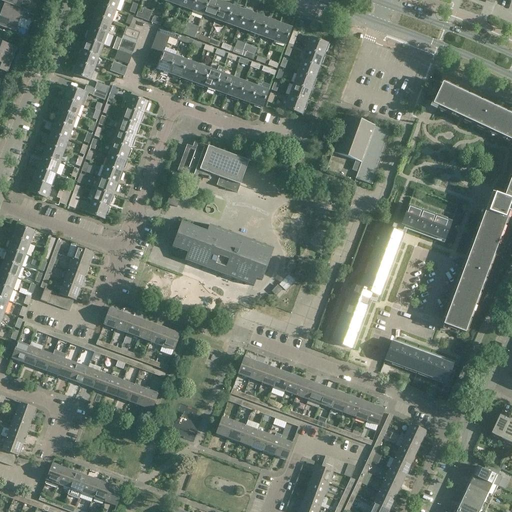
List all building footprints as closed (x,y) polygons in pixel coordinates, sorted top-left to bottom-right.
[(119,0),(98,0),(97,3),(98,4),(115,10),(119,0)] [(181,0),(179,6),(191,10),(194,0),(181,0)] [(194,0),(191,10),(203,15),(208,0),(194,0)] [(208,0),(203,15),(214,19),(221,2),(216,1),(216,0),(208,0)] [(221,2),(214,19),(226,23),(232,6),(228,5),(229,3),(221,1),(221,2)] [(20,7),(12,4),(5,2),(0,13),(0,17),(10,21),(7,29),(15,32),(20,17),(27,20),(30,11),(20,7)] [(115,10),(98,4),(97,8),(95,8),(93,15),(94,16),(111,22),(115,10)] [(232,6),(226,23),(238,28),(244,11),(240,9),(240,8),(233,5),(232,6)] [(137,13),(135,16),(140,18),(148,21),(151,12),(143,9),(141,14),(137,13)] [(245,9),(244,11),(238,28),(249,32),(255,15),(251,13),(252,12),(245,9)] [(256,13),(256,15),(255,15),(249,32),(261,36),(267,19),(263,18),(264,16),(256,13)] [(111,22),(94,16),(93,20),(91,19),(88,27),(90,27),(107,33),(111,22)] [(268,18),(267,19),(261,36),(272,40),(279,24),(275,22),(275,20),(268,18)] [(280,22),(279,24),(272,40),(285,45),(291,28),(286,26),(287,25),(280,22)] [(194,38),(198,27),(187,23),(183,34),(194,38)] [(107,33),(90,27),(88,32),(87,31),(84,38),(86,39),(102,45),(107,33)] [(137,41),(140,32),(126,27),(123,36),(137,41)] [(168,38),(169,37),(170,32),(159,28),(157,33),(168,38)] [(168,38),(157,33),(155,39),(166,43),(168,38)] [(310,38),(306,49),(323,56),(324,51),(326,52),(329,45),(327,44),(310,38)] [(102,45),(86,39),(84,43),(82,43),(80,50),(81,51),(98,57),(102,45)] [(132,52),(135,44),(122,39),(119,47),(132,52)] [(166,43),(155,39),(153,45),(164,49),(166,43)] [(0,62),(1,63),(0,65),(0,69),(7,72),(17,47),(1,42),(0,45),(0,62)] [(162,54),(163,52),(164,49),(153,45),(150,50),(162,54)] [(324,56),(323,56),(306,49),(302,61),(319,67),(320,63),(322,64),(324,56)] [(160,60),(162,54),(150,50),(148,56),(160,60)] [(98,57),(81,51),(80,55),(78,54),(75,62),(77,62),(94,68),(98,57)] [(117,51),(114,59),(128,64),(131,56),(117,51)] [(163,52),(162,54),(160,60),(158,66),(157,66),(156,69),(161,70),(160,72),(168,75),(168,73),(175,56),(163,52)] [(157,66),(158,66),(160,60),(148,56),(146,62),(157,66)] [(179,79),(180,78),(186,61),(175,56),(168,73),(173,75),(172,76),(179,79)] [(191,83),(192,82),(198,65),(186,61),(180,78),(184,79),(184,81),(191,83)] [(317,75),(320,68),(319,67),(302,61),(297,73),(314,79),(316,75),(317,75)] [(94,68),(77,62),(75,67),(74,66),(71,73),(73,74),(90,80),(94,68)] [(110,71),(124,76),(127,67),(113,62),(110,71)] [(203,88),(203,86),(209,69),(198,65),(192,82),(196,83),(195,85),(203,88)] [(221,74),(209,69),(203,86),(208,88),(207,89),(214,92),(215,90),(221,74)] [(316,80),(314,79),(297,73),(293,84),(310,91),(312,86),(313,87),(316,80)] [(226,96),(227,95),(233,78),(221,74),(215,90),(219,92),(219,94),(226,96)] [(237,101),(238,99),(244,82),(233,78),(227,95),(231,96),(230,98),(237,101)] [(249,105),(250,103),(256,86),(244,82),(238,99),(242,101),(242,102),(249,105)] [(106,94),(109,87),(97,83),(95,89),(106,94)] [(486,105),(481,103),(482,102),(474,98),(473,100),(468,97),(469,96),(461,92),(460,94),(455,91),(456,90),(448,86),(448,88),(443,85),(443,84),(442,83),(433,101),(511,138),(511,115),(511,116),(511,117),(506,115),(507,113),(499,110),(498,111),(494,109),(494,108),(486,104),(486,105)] [(312,91),(310,91),(293,84),(289,96),(306,102),(307,98),(309,98),(312,91)] [(62,98),(64,98),(81,105),(85,92),(68,86),(66,91),(65,90),(62,98)] [(262,108),(264,101),(268,91),(256,86),(250,103),(254,105),(254,106),(261,109),(262,108)] [(95,89),(92,95),(104,100),(106,94),(95,89)] [(143,114),(144,110),(146,110),(148,103),(147,102),(130,96),(126,108),(143,114)] [(307,103),(306,102),(289,96),(284,108),(301,114),(303,110),(305,110),(307,103)] [(58,109),(59,110),(76,116),(81,105),(64,98),(62,103),(61,102),(58,109)] [(138,125),(140,121),(141,122),(144,114),(143,114),(126,108),(121,119),(138,125)] [(54,121),(55,122),(72,128),(76,116),(59,110),(58,114),(56,114),(54,121)] [(355,179),(371,185),(377,170),(380,160),(377,160),(379,155),(381,156),(390,132),(374,126),(375,125),(345,115),(332,152),(355,161),(361,163),(357,172),(355,179)] [(134,137),(136,133),(137,133),(140,126),(138,125),(121,119),(117,131),(134,137)] [(49,133),(51,133),(68,140),(72,128),(55,122),(54,126),(52,125),(49,133)] [(130,149),(131,144),(133,145),(136,138),(134,137),(117,131),(113,143),(130,149)] [(45,144),(47,145),(63,151),(68,140),(51,133),(49,138),(48,137),(45,144)] [(184,150),(177,171),(200,179),(201,176),(209,179),(211,174),(219,177),(216,185),(237,193),(240,185),(248,161),(194,141),(190,152),(184,150)] [(125,160),(127,156),(129,157),(131,149),(130,149),(113,143),(109,154),(125,160)] [(41,156),(42,157),(59,163),(63,151),(47,145),(45,149),(43,149),(41,156)] [(121,172),(123,168),(124,168),(127,161),(125,160),(109,154),(104,166),(121,172)] [(39,160),(36,168),(38,168),(55,174),(59,163),(42,157),(41,161),(39,160)] [(352,170),(357,172),(361,163),(355,161),(352,170)] [(117,184),(118,179),(120,180),(123,173),(121,172),(104,166),(100,177),(117,184)] [(51,186),(55,174),(38,168),(36,173),(35,172),(32,179),(34,180),(51,186)] [(113,195),(114,191),(116,192),(118,184),(117,184),(100,177),(96,189),(113,195)] [(29,192),(46,198),(51,186),(34,180),(32,184),(31,184),(28,191),(29,191),(29,192)] [(465,333),(504,226),(509,211),(507,211),(511,200),(511,182),(506,198),(494,193),(446,326),(465,333)] [(108,207),(110,203),(111,203),(114,196),(113,195),(96,189),(91,201),(108,207)] [(63,190),(60,199),(59,202),(65,205),(70,193),(63,190)] [(171,190),(167,203),(177,207),(182,194),(171,190)] [(79,196),(77,196),(73,194),(68,206),(75,208),(79,196)] [(91,201),(87,213),(104,219),(105,214),(107,215),(110,208),(108,207),(91,201)] [(401,224),(415,230),(444,240),(451,222),(448,221),(448,220),(440,217),(440,219),(435,217),(435,215),(427,212),(427,214),(422,212),(422,210),(414,207),(414,209),(408,207),(401,224)] [(187,253),(184,261),(253,286),(256,279),(261,281),(273,248),(209,225),(207,231),(181,222),(172,247),(187,253)] [(13,237),(29,243),(34,231),(17,225),(15,230),(14,229),(11,237),(13,237)] [(379,295),(389,268),(399,242),(397,241),(400,233),(383,227),(382,230),(383,230),(382,235),(380,235),(377,243),(379,243),(377,248),(375,248),(372,256),(374,256),(372,262),(370,261),(367,269),(369,270),(367,275),(366,274),(363,282),(364,283),(362,288),(353,284),(350,293),(352,293),(350,298),(348,298),(345,306),(347,306),(345,312),(343,311),(340,319),(342,320),(340,325),(339,324),(336,332),(337,333),(335,338),(334,337),(332,341),(351,348),(372,293),(379,295)] [(13,237),(11,242),(9,241),(7,248),(8,249),(25,255),(29,243),(13,237)] [(44,249),(46,249),(50,251),(55,239),(48,237),(44,249)] [(53,252),(58,253),(62,242),(57,240),(53,252)] [(71,244),(66,257),(72,259),(88,265),(93,253),(76,247),(77,246),(71,244)] [(8,249),(7,253),(5,253),(2,260),(4,261),(4,260),(21,266),(25,255),(8,249)] [(88,265),(72,259),(68,270),(84,276),(88,265)] [(0,272),(17,278),(21,266),(4,260),(4,261),(2,265),(1,264),(0,266),(0,272)] [(84,276),(68,270),(63,282),(80,288),(84,276)] [(0,272),(0,285),(12,290),(17,278),(0,272)] [(59,294),(62,295),(68,297),(74,300),(75,300),(80,288),(63,282),(59,294)] [(0,285),(0,298),(8,301),(12,290),(0,285)] [(44,289),(40,300),(46,302),(50,291),(45,289),(44,289)] [(46,302),(47,303),(52,305),(56,293),(50,291),(46,302)] [(52,305),(58,307),(62,295),(59,294),(56,293),(52,305)] [(62,295),(58,307),(64,309),(68,297),(62,295)] [(69,311),(72,303),(74,300),(68,297),(64,309),(69,311)] [(109,308),(103,325),(115,329),(121,312),(109,308)] [(127,333),(133,317),(121,312),(115,329),(127,333)] [(138,337),(144,321),(133,317),(127,333),(138,337)] [(150,342),(156,325),(144,321),(138,337),(150,342)] [(162,346),(168,330),(156,325),(150,342),(162,346)] [(160,351),(172,355),(180,334),(168,330),(162,346),(160,351)] [(17,342),(11,358),(23,363),(29,346),(17,342)] [(446,383),(450,373),(453,364),(396,343),(396,345),(390,343),(384,360),(385,361),(385,360),(390,361),(389,362),(397,365),(398,364),(403,366),(403,367),(411,370),(411,369),(416,370),(416,372),(424,375),(424,373),(429,375),(429,377),(437,380),(437,378),(443,380),(442,382),(443,382),(443,381),(446,382),(445,383),(446,383)] [(23,363),(35,367),(41,351),(29,346),(23,363)] [(93,352),(92,357),(94,358),(96,353),(102,355),(103,351),(95,347),(93,352)] [(46,371),(52,355),(41,351),(35,367),(46,371)] [(58,376),(64,359),(52,355),(46,371),(58,376)] [(255,362),(243,357),(237,374),(249,378),(255,362)] [(70,380),(76,363),(64,359),(58,376),(70,380)] [(267,366),(255,362),(249,378),(261,383),(267,366)] [(81,384),(87,368),(76,363),(70,380),(81,384)] [(273,387),(279,370),(267,366),(261,383),(273,387)] [(87,368),(81,384),(93,388),(99,372),(87,368)] [(290,375),(279,370),(273,387),(284,391),(290,375)] [(111,376),(99,372),(93,388),(105,393),(111,376)] [(296,395),(302,379),(290,375),(284,391),(296,395)] [(116,397),(123,381),(111,376),(105,393),(116,397)] [(308,400),(314,383),(302,379),(296,395),(308,400)] [(128,401),(134,385),(123,381),(116,397),(128,401)] [(325,388),(314,383),(308,400),(319,404),(325,388)] [(140,406),(146,389),(134,385),(128,401),(140,406)] [(331,408),(337,392),(325,388),(319,404),(331,408)] [(146,389),(140,406),(151,410),(154,403),(156,398),(158,394),(146,389)] [(343,413),(349,396),(337,392),(331,408),(343,413)] [(354,417),(360,401),(349,396),(343,413),(354,417)] [(366,421),(372,405),(360,401),(354,417),(366,421)] [(15,414),(31,420),(35,409),(19,403),(15,414)] [(366,421),(378,426),(384,409),(372,405),(366,421)] [(31,420),(15,414),(10,426),(27,432),(31,420)] [(383,425),(388,427),(393,416),(389,414),(383,425)] [(511,419),(501,415),(493,434),(502,438),(511,419)] [(222,417),(216,434),(227,438),(233,421),(222,417)] [(511,440),(511,419),(502,438),(511,442),(511,440)] [(245,426),(233,421),(227,438),(239,442),(245,426)] [(426,431),(410,424),(404,435),(420,443),(426,431)] [(27,432),(10,426),(6,438),(22,444),(27,432)] [(257,430),(245,426),(239,442),(251,447),(257,430)] [(251,447),(262,451),(269,434),(257,430),(251,447)] [(274,437),(269,434),(262,451),(274,455),(280,439),(281,435),(275,433),(274,437)] [(364,438),(362,442),(370,445),(372,441),(369,440),(371,435),(366,433),(364,438)] [(399,446),(415,454),(420,443),(404,435),(399,446)] [(16,455),(18,456),(22,444),(6,438),(1,450),(5,451),(11,453),(16,455)] [(292,443),(280,439),(274,455),(286,460),(292,443)] [(394,458),(410,465),(415,454),(399,446),(394,458)] [(6,464),(11,453),(5,451),(1,462),(6,464)] [(6,464),(12,466),(16,455),(11,453),(6,464)] [(325,456),(322,464),(321,467),(326,469),(330,458),(325,456)] [(326,469),(332,471),(336,460),(330,458),(326,469)] [(389,469),(405,476),(410,465),(394,458),(389,469)] [(332,471),(333,471),(337,473),(342,462),(336,460),(332,471)] [(343,475),(347,464),(342,462),(337,473),(343,475)] [(475,475),(494,484),(494,485),(498,487),(503,477),(498,475),(501,469),(488,463),(485,469),(480,466),(475,475)] [(64,468),(52,464),(46,480),(58,484),(64,468)] [(350,478),(355,466),(348,464),(347,464),(343,475),(350,478)] [(333,471),(332,471),(326,469),(321,467),(316,465),(312,477),(328,483),(333,471)] [(58,484),(69,489),(75,472),(64,468),(58,484)] [(383,480),(399,488),(405,476),(389,469),(383,480)] [(69,489),(81,493),(87,477),(75,472),(69,489)] [(494,485),(494,484),(475,475),(471,485),(490,493),(494,485)] [(87,477),(81,493),(93,497),(99,481),(87,477)] [(309,483),(307,488),(308,488),(307,489),(324,495),(328,483),(312,477),(310,483),(309,483)] [(350,478),(346,486),(351,488),(354,480),(350,478)] [(394,499),(399,488),(383,480),(378,492),(394,499)] [(99,481),(93,497),(104,502),(111,485),(99,481)] [(104,502),(116,506),(122,489),(111,485),(104,502)] [(490,493),(471,485),(467,494),(485,503),(490,493)] [(303,501),(320,507),(324,495),(307,489),(303,501)] [(378,492),(373,503),(389,510),(394,499),(378,492)] [(485,503),(467,494),(462,503),(481,511),(485,503)] [(303,501),(299,511),(317,511),(320,507),(303,501)] [(373,503),(368,511),(387,511),(389,510),(373,503)] [(480,511),(481,511),(462,503),(458,511),(480,511)]
